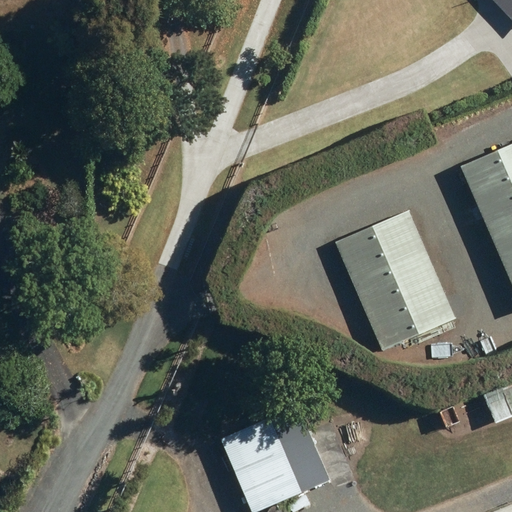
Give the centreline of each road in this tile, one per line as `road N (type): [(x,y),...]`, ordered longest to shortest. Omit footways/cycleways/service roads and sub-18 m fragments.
road 1 (unknown): [(458,58),(262,145),(156,168),(184,85),(175,0)]
road 2 (residential): [(160,141),(132,282),(111,343),(31,511)]
road 3 (unknown): [(0,198),(71,424)]
